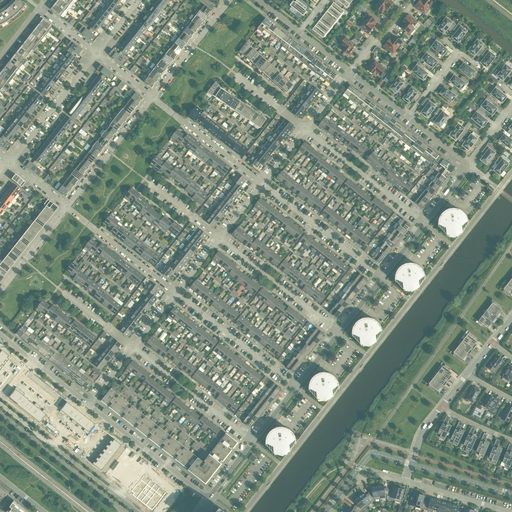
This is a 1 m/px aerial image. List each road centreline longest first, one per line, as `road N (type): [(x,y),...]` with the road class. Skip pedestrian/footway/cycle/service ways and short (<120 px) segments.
road 1 (tertiary): [(136,511),(0,403)]
road 2 (tertiary): [(0,412),(126,511)]
road 3 (residential): [(207,499),(88,403)]
road 4 (residential): [(295,387),(175,293)]
road 5 (residential): [(340,330),(219,238)]
road 6 (residential): [(381,278),(262,184)]
road 7 (residential): [(133,347),(252,441)]
road 8 (residential): [(424,222),(305,129)]
road 9 (residential): [(262,184),(152,98)]
road 10 (residential): [(10,162),(97,53)]
road 11 (residential): [(175,293),(66,207)]
road 12 (residential): [(66,207),(152,98)]
road 13 (residential): [(511,511),(404,480),(409,464)]
road 14 (residential): [(152,98),(229,0)]
